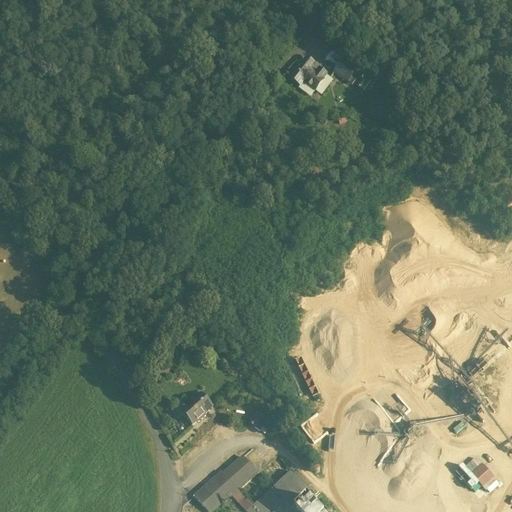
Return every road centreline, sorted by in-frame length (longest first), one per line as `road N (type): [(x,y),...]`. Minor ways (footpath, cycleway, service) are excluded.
road 1 (unclassified): [(172,511),(161,446),(111,351),(105,312),(248,108),(340,0)]
road 2 (unknown): [(0,228),(56,249),(107,230),(280,0)]
